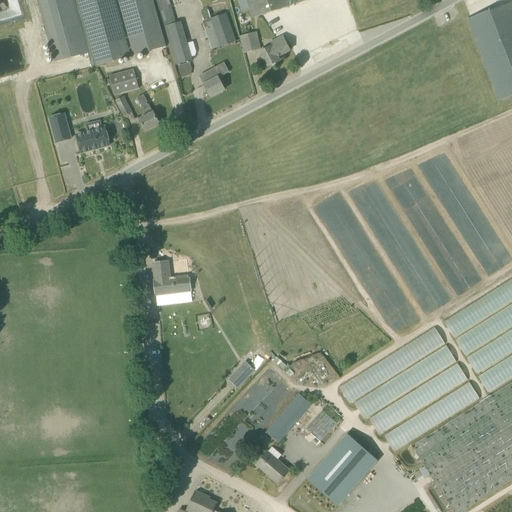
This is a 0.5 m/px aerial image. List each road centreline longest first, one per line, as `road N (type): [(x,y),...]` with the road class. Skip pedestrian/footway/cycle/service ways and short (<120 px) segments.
road 1 (unclassified): [(122,176),(139,235),(153,424),(286,511)]
road 2 (track): [(136,223),(283,198),(511,107)]
road 3 (unclassified): [(122,176),(450,0)]
road 4 (unclassified): [(0,234),(122,176)]
